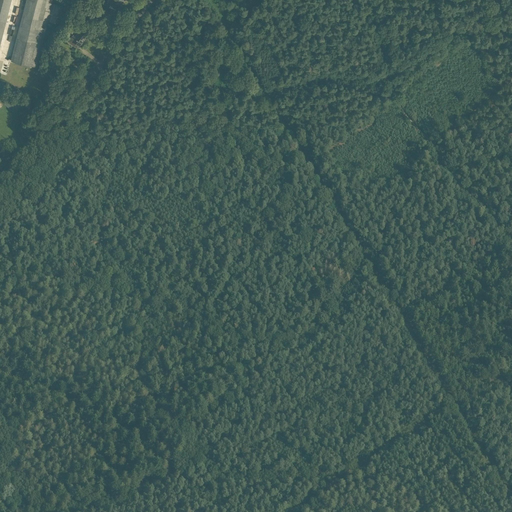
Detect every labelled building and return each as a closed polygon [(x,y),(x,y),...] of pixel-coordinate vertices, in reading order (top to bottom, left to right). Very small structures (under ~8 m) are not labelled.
[(0,0),(0,43),(10,0),(0,0)] [(62,5),(48,2),(48,0),(26,0),(11,60),(36,67),(48,21),(58,23),(62,5)] [(113,0),(111,4),(117,8),(123,0),(124,1),(124,0),(113,0)] [(68,41),(74,46),(77,43),(80,45),(79,44),(85,38),(88,36),(81,30),(75,36),(73,35),(68,41)] [(4,104),(15,113),(21,105),(10,97),(4,104)] [(28,100),(25,104),(30,108),(33,104),(28,100)]
